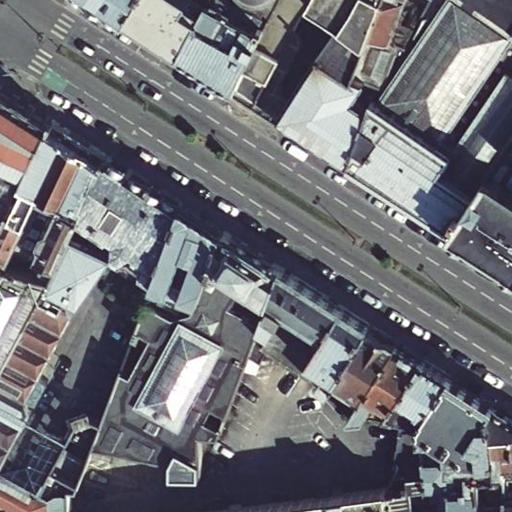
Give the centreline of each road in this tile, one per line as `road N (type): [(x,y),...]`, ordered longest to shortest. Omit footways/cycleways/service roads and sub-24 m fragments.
road 1 (secondary): [(0,35),(511,361)]
road 2 (secondary): [(511,316),(20,0)]
